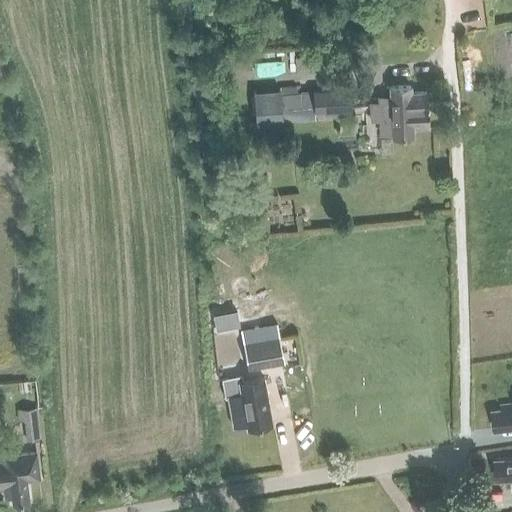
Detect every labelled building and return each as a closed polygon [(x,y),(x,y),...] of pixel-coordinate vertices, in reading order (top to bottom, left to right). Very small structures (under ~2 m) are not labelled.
[(411,130),(426,130),(423,92),(410,93),(409,87),(388,88),(389,103),(368,104),(369,123),(389,122),(390,138),(411,136),(411,130)] [(255,123),(312,120),(312,113),(349,111),(348,91),(311,94),(311,95),(280,97),(279,90),(253,92),(255,123)] [(275,323),(239,330),(246,370),(283,363),(275,323)] [(241,375),(221,378),(224,398),(227,397),(232,427),(245,425),(246,429),(271,424),(262,378),(243,382),(241,375)] [(491,412),(493,430),(511,428),(511,404),(501,406),(501,411),(491,412)] [(0,490),(3,490),(4,500),(11,498),(12,505),(28,502),(25,482),(38,480),(34,453),(0,458),(0,490)] [(511,460),(510,460),(510,462),(494,462),(494,480),(510,480),(510,491),(511,490),(511,460)]
